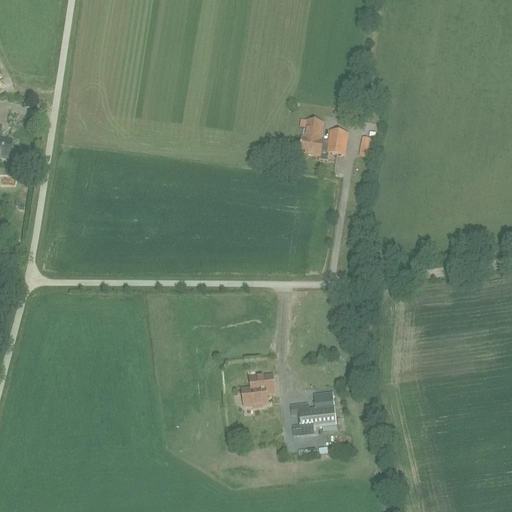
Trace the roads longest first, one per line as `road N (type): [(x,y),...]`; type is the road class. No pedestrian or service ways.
road 1 (unclassified): [(27,282),(333,283),(353,152)]
road 2 (unclassified): [(27,282),(69,0)]
road 3 (track): [(511,259),(333,283)]
